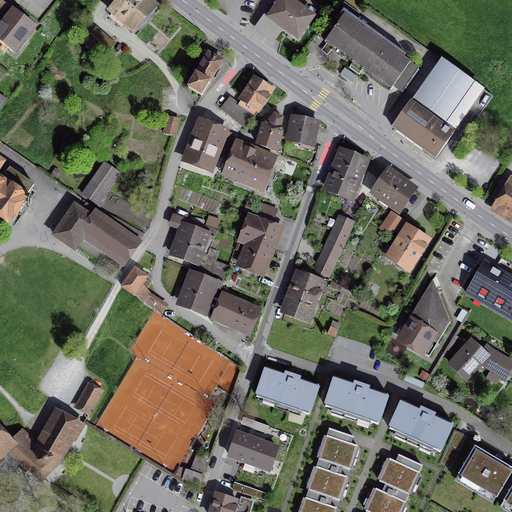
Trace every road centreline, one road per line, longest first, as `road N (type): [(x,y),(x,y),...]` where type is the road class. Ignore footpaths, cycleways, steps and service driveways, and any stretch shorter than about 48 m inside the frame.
road 1 (residential): [(252,358),(171,306),(160,271),(178,151),(194,115),(249,48)]
road 2 (residential): [(252,358),(339,116)]
road 3 (secondary): [(339,116),(511,238)]
road 4 (residential): [(511,446),(459,412),(333,362)]
road 5 (residential): [(200,511),(252,358)]
